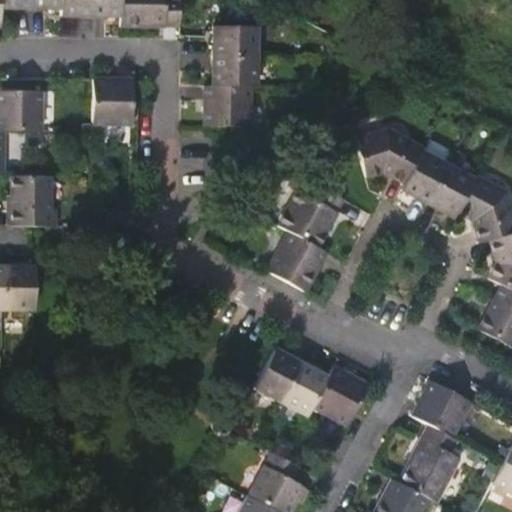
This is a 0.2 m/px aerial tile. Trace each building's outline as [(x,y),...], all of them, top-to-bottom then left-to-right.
[(58,12),(88,13),(87,0),(57,0),(58,4),(58,12)] [(87,0),(88,13),(117,13),(117,0),(87,0)] [(117,0),(117,13),(117,23),(176,24),(176,0),(117,0)] [(208,23),(208,54),(251,54),(252,23),(208,23)] [(251,83),(251,54),(208,54),(208,83),(245,83),(251,83)] [(128,107),(128,94),(128,77),(90,78),(89,122),(128,122),(128,107)] [(245,123),(245,83),(208,83),(201,83),(201,123),(245,123)] [(0,90),(0,130),(38,131),(37,91),(0,90)] [(378,172),(402,184),(419,152),(423,145),(389,128),(352,139),(363,177),(378,172)] [(446,166),(419,152),(402,184),(399,190),(426,204),(446,166)] [(473,179),(446,166),(426,204),(452,217),(455,211),(473,179)] [(47,207),(47,175),(8,175),(8,224),(28,224),(52,225),(51,207),(47,207)] [(472,219),(478,240),(488,237),(511,229),(511,212),(506,192),(475,175),(473,179),(455,211),(472,219)] [(296,190),(276,226),(286,231),(317,247),(343,198),(314,183),(309,196),(296,190)] [(101,210),(101,225),(134,225),(134,210),(101,210)] [(511,229),(488,237),(494,260),(485,277),(499,284),(511,290),(511,229)] [(286,231),(265,270),(303,290),(324,251),(317,247),(286,231)] [(1,308),(32,308),(32,266),(27,266),(15,266),(1,265),(1,308)] [(511,343),(511,290),(499,284),(477,325),(511,343)] [(250,388),(278,402),(298,363),(271,349),(250,388)] [(278,402),(305,415),(310,406),(325,378),(298,363),(278,402)] [(366,385),(331,366),(325,378),(310,406),(345,424),(354,407),(366,385)] [(430,378),(412,415),(426,422),(454,438),(473,401),(430,378)] [(210,429),(213,432),(217,433),(221,433),(224,431),(226,427),(226,424),(225,420),(222,417),(218,416),(215,417),(211,419),(209,422),(209,426),(210,429)] [(451,452),(457,439),(454,438),(426,422),(420,435),(424,438),(399,483),(431,500),(436,502),(459,457),(451,452)] [(511,444),(502,463),(491,484),(511,495),(511,444)] [(290,481),(298,466),(282,458),(269,451),(246,495),(277,511),(287,511),(301,486),(290,481)] [(392,479),(374,511),(424,511),(431,500),(399,483),(392,479)] [(277,511),(246,495),(237,511),(277,511)]
